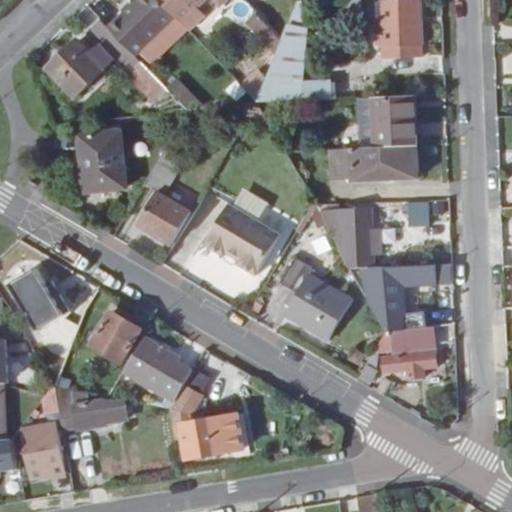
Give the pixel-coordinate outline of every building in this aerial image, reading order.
[(178,18),(160,0),(143,0),(112,30),(138,57),(178,18)] [(200,14),(214,0),(160,0),(178,18),(194,35),(208,22),(200,14)] [(284,41),(279,53),(259,103),(302,102),(311,0),(300,1),(284,41)] [(384,2),(385,29),(387,59),(424,58),(422,1),(384,2)] [(385,29),(384,2),(375,2),(377,29),(385,29)] [(138,57),(112,30),(104,23),(91,35),(101,45),(116,61),(157,103),(171,90),(138,57)] [(259,31),(279,53),(284,41),(267,23),(259,31)] [(77,98),(108,69),(93,53),(81,41),(50,70),(77,98)] [(116,61),(101,45),(93,53),(108,69),(116,61)] [(191,111),(208,109),(180,81),(171,90),(191,111)] [(419,146),(417,97),(377,99),(379,148),(419,146)] [(259,103),(246,105),(226,142),(234,146),(259,103)] [(128,189),(121,133),(81,136),(87,193),(128,189)] [(419,146),(379,148),(359,149),(332,150),(333,178),(356,178),(356,182),(420,178),(419,146)] [(140,225),(175,245),(194,213),(165,197),(185,161),(166,151),(146,186),(159,193),(140,225)] [(431,227),(429,202),(410,203),(411,228),(431,227)] [(230,204),(207,245),(226,257),(229,253),(242,261),(240,264),(259,276),(284,236),(230,204)] [(352,268),(363,267),(376,267),(372,207),(322,210),(352,268)] [(345,270),(325,225),(306,234),(328,278),(345,270)] [(340,292),(311,275),(313,270),(298,261),(285,283),(295,289),(285,307),(291,310),(288,316),(315,333),(340,292)] [(403,282),(436,280),(435,265),(376,267),(363,267),(365,292),(374,292),(375,301),(370,301),(381,321),(405,318),(403,282)] [(453,265),(435,265),(436,280),(454,279),(453,265)] [(38,269),(11,285),(39,331),(72,312),(54,282),(48,285),(38,269)] [(332,342),(355,302),(340,292),(315,333),(332,342)] [(93,347),(126,365),(145,331),(113,312),(93,347)] [(395,331),(435,326),(438,326),(437,315),(405,318),(381,321),(387,332),(395,331)] [(437,343),(435,326),(395,331),(397,348),(437,343)] [(188,349),(152,328),(132,362),(146,370),(184,393),(187,386),(201,363),(185,354),(188,349)] [(0,384),(6,384),(10,384),(8,340),(0,340),(0,384)] [(421,375),(420,369),(438,366),(437,352),(384,358),(386,373),(410,370),(412,376),(421,375)] [(110,398),(128,401),(146,370),(132,362),(110,398)] [(200,393),(213,370),(201,363),(187,386),(200,393)] [(372,384),(379,371),(369,364),(361,378),(372,384)] [(0,438),(9,438),(6,384),(0,384),(0,438)] [(174,409),(189,411),(200,393),(187,386),(184,393),(174,409)] [(58,388),(60,398),(62,411),(66,432),(78,429),(78,431),(110,426),(109,423),(131,420),(128,401),(109,403),(108,400),(92,402),(91,394),(58,388)] [(62,411),(60,398),(46,399),(44,400),(46,413),(62,411)] [(244,450),(238,415),(191,423),(189,411),(174,409),(178,446),(187,444),(189,459),(244,450)] [(30,464),(41,462),(44,476),(58,474),(55,459),(64,457),(57,423),(28,429),(29,435),(24,436),(30,464)] [(0,471),(18,469),(13,437),(9,438),(0,438),(0,471)] [(69,481),(64,457),(55,459),(58,474),(59,483),(69,481)] [(359,497),(361,511),(381,511),(379,493),(359,497)]
